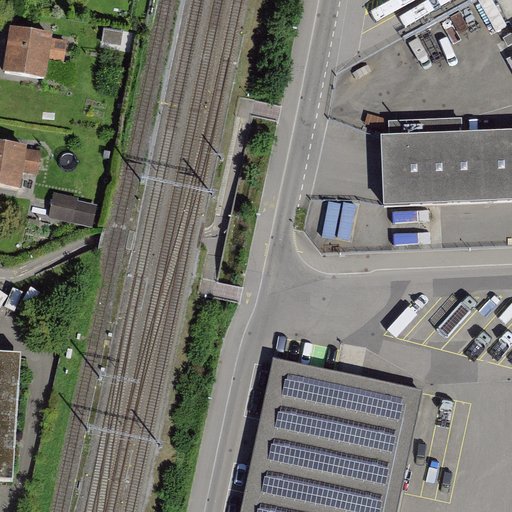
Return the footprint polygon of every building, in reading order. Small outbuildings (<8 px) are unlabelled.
[(53,44),(12,38),(6,80),(47,86),(53,44)] [(511,133),(379,140),(384,208),(511,203),(511,133)] [(28,151),(0,147),(0,189),(22,192),(28,151)] [(57,197),(52,218),(94,228),(98,206),(57,197)] [(395,511),(419,393),(271,361),(238,511),(395,511)] [(0,479),(10,480),(17,369),(0,368),(0,479)]
